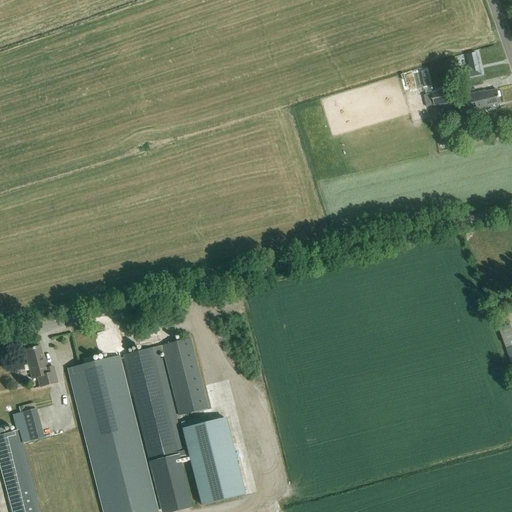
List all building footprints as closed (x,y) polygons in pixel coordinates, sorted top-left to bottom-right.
[(421,72),(424,86),(429,85),(426,71),(421,72)] [(432,94),(424,95),(426,107),(434,105),(434,106),(454,102),(451,88),(431,93),(432,94)] [(493,105),(500,104),(497,90),(485,92),(485,91),(465,95),(469,113),(493,108),(493,105)] [(505,342),(511,339),(511,325),(511,323),(499,327),(505,342)] [(190,338),(123,355),(150,461),(178,454),(153,355),(163,352),(179,415),(208,408),(190,338)] [(47,368),(45,359),(43,359),(40,347),(25,351),(27,358),(26,358),(32,379),(37,378),(40,387),(58,382),(53,366),(47,368)] [(67,369),(103,511),(157,511),(119,356),(79,366),(67,369)] [(38,416),(36,409),(20,413),(21,420),(38,416)] [(182,429),(201,505),(244,494),(225,418),(182,429)] [(3,427),(0,428),(0,470),(10,511),(34,511),(14,432),(5,434),(3,427)] [(178,454),(150,461),(162,511),(172,511),(192,507),(178,454)]
